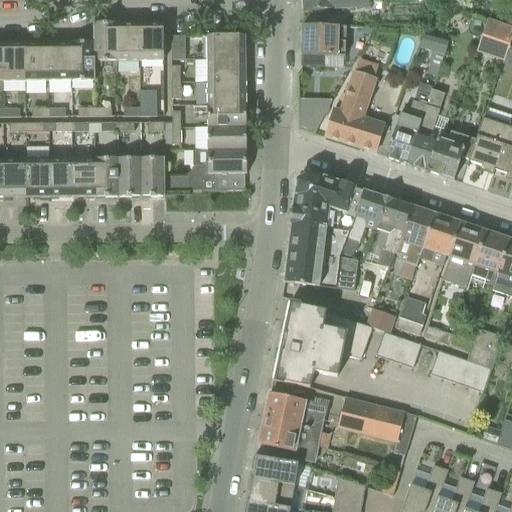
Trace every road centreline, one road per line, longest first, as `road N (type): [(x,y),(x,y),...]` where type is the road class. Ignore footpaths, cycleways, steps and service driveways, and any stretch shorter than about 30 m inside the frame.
road 1 (residential): [(218,511),(271,235)]
road 2 (residential): [(0,238),(271,235)]
road 3 (residential): [(511,220),(275,141)]
road 4 (residential): [(275,141),(276,0)]
